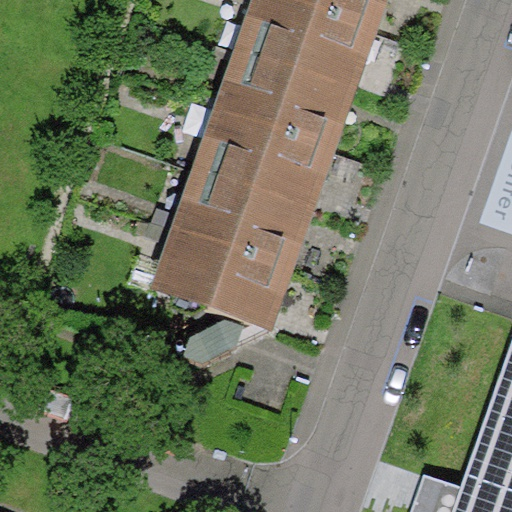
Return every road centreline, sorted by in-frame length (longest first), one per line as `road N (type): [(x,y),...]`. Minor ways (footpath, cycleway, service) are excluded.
road 1 (residential): [(322,511),(499,0)]
road 2 (residential): [(0,404),(307,511)]
